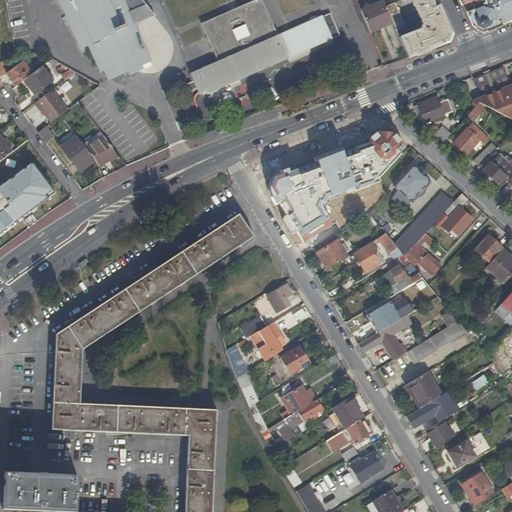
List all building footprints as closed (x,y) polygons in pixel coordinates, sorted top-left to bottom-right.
[(137,66),(147,61),(127,12),(144,5),(140,0),(58,0),(80,47),(86,44),(97,70),(101,69),(106,79),(126,70),(128,74),(139,69),(137,66)] [(208,88),(210,91),(332,36),(322,16),(278,35),(262,0),(252,0),(201,23),(219,62),(189,75),(197,92),(208,88)] [(379,0),(359,9),(370,33),(392,24),(384,5),(381,0),(379,0)] [(448,34),(433,0),(409,0),(419,23),(418,28),(398,37),(407,57),(429,49),(446,42),(448,34)] [(511,15),(511,0),(461,0),(472,25),(480,27),(502,20),(511,15)] [(391,1),(384,5),(392,24),(393,25),(401,22),(391,1)] [(10,84),(15,90),(21,85),(31,77),(22,65),(9,75),(5,79),(10,84)] [(0,67),(0,82),(1,84),(4,82),(10,84),(5,79),(9,75),(3,67),(0,67)] [(63,78),(74,70),(69,67),(59,74),(63,78)] [(31,77),(21,85),(33,99),(55,82),(50,75),(47,76),(42,69),(31,77)] [(511,85),(470,102),(471,106),(471,107),(476,102),(509,118),(510,122),(511,121),(511,85)] [(50,88),(32,103),(38,110),(39,109),(48,121),(58,114),(65,108),(50,88)] [(234,97),(236,108),(249,107),(247,95),(234,97)] [(417,105),(422,120),(450,110),(447,101),(439,104),(437,98),(417,105)] [(482,106),(476,104),(466,114),(470,118),(482,106)] [(439,140),(447,133),(441,127),(439,129),(431,121),(425,127),(439,140)] [(469,122),(451,141),(463,153),(475,140),(483,146),(488,140),(469,122)] [(44,124),(36,131),(41,138),(50,131),(44,124)] [(368,141),(270,178),(269,188),(271,195),(266,197),(297,246),(336,223),(341,232),(370,216),(388,194),(380,183),(379,177),(410,147),(394,133),(378,132),(368,141)] [(85,149),(74,135),(60,146),(78,169),(92,158),(85,149)] [(101,136),(85,149),(92,158),(97,165),(104,160),(103,159),(113,151),(101,136)] [(0,159),(8,153),(12,150),(5,141),(4,143),(0,137),(0,159)] [(496,149),(490,144),(472,162),(477,167),(478,166),(493,152),(496,149)] [(511,167),(493,152),(478,166),(498,184),(498,185),(511,169),(511,167)] [(0,234),(60,197),(31,153),(0,174),(0,234)] [(412,167),(392,188),(410,204),(430,183),(412,167)] [(454,201),(461,206),(467,199),(460,194),(454,201)] [(452,204),(443,195),(409,231),(419,240),(424,234),(435,223),(452,204)] [(452,204),(435,223),(440,228),(457,209),(452,204)] [(457,209),(440,228),(446,234),(449,230),(456,237),(471,223),(457,209)] [(79,356),(249,243),(233,219),(52,342),(47,436),(175,441),(181,441),(178,511),(206,511),(210,416),(180,415),(76,410),(79,356)] [(419,240),(409,231),(394,247),(398,252),(402,257),(403,259),(415,244),(416,243),(419,240)] [(431,241),(424,234),(419,240),(416,243),(420,247),(423,243),(427,246),(431,241)] [(383,235),(376,239),(392,259),(396,256),(398,258),(402,257),(398,252),(394,247),(391,245),(383,235)] [(476,249),(488,261),(500,248),(487,236),(476,249)] [(346,258),(336,243),(317,255),(326,271),(346,258)] [(403,259),(411,267),(415,263),(430,276),(439,266),(415,244),(403,259)] [(502,248),(484,267),(489,271),(507,252),(502,248)] [(364,249),(354,255),(365,275),(382,266),(375,254),(371,257),(368,252),(366,254),(364,249)] [(511,257),(507,252),(489,271),(502,283),(511,272),(511,261),(511,260),(511,257)] [(403,291),(421,279),(411,267),(403,259),(402,257),(398,258),(404,265),(402,267),(401,265),(390,271),(402,291),(403,291)] [(355,285),(350,277),(338,284),(343,292),(355,285)] [(292,297),(286,287),(266,299),(276,315),(289,308),(285,301),(292,297)] [(437,298),(432,293),(424,297),(428,303),(437,298)] [(262,318),(273,313),(263,296),(253,302),(262,318)] [(389,305),(387,304),(365,316),(376,334),(398,320),(395,314),(405,308),(399,299),(389,305)] [(265,330),(259,320),(240,332),(245,341),(265,330)] [(357,345),(363,354),(380,343),(391,362),(404,354),(392,335),(404,328),(399,320),(398,320),(376,334),(357,345)] [(406,353),(413,366),(466,333),(457,322),(445,329),(406,353)] [(478,336),(470,327),(466,332),(466,333),(467,334),(473,341),(478,336)] [(266,330),(256,337),(268,357),(285,346),(280,337),(273,341),(266,330)] [(279,360),(290,378),(310,365),(299,348),(279,360)] [(246,375),(234,354),(227,358),(236,381),(240,378),(246,375)] [(328,370),(338,363),(334,357),(324,363),(328,370)] [(426,373),(404,386),(410,395),(413,394),(421,408),(434,400),(440,396),(426,373)] [(317,387),(322,395),(339,385),(334,376),(317,387)] [(253,407),(240,378),(236,381),(249,409),(253,407)] [(511,398),(511,388),(509,385),(503,390),(511,400),(511,398)] [(288,412),(291,417),(311,405),(300,388),(280,401),(288,412)] [(432,412),(439,424),(442,422),(457,413),(445,393),(440,396),(434,400),(440,407),(432,412)] [(331,408),(334,413),(344,430),(361,419),(348,398),(331,408)] [(406,417),(411,426),(432,412),(440,407),(434,400),(421,408),(406,417)] [(293,438),(289,431),(321,411),(316,402),(311,405),(291,417),(284,421),(283,422),(286,428),(276,434),(282,445),(293,438)] [(269,430),(254,406),(253,407),(249,409),(263,434),(269,430)] [(281,416),(284,421),(291,417),(288,412),(281,416)] [(439,424),(426,432),(437,450),(454,438),(442,422),(439,424)] [(346,433),(355,447),(367,440),(366,438),(371,435),(363,423),(358,426),(357,424),(345,431),(346,433)] [(327,441),(330,447),(344,439),(342,436),(340,432),(327,441)] [(446,452),(456,467),(473,457),(463,442),(446,452)] [(374,453),(371,454),(377,464),(380,462),(374,453)] [(349,468),(359,485),(382,471),(377,464),(371,454),(349,468)] [(511,483),(511,462),(502,469),(511,483)] [(5,475),(3,511),(38,511),(76,511),(77,477),(5,475)] [(461,486),(474,507),(494,496),(481,475),(461,486)] [(323,511),(307,485),(298,490),(310,511),(323,511)] [(511,511),(511,485),(502,491),(506,498),(510,495),(511,498),(511,510),(509,511),(511,511)] [(402,511),(390,492),(372,504),(373,504),(377,511),(402,511)]
